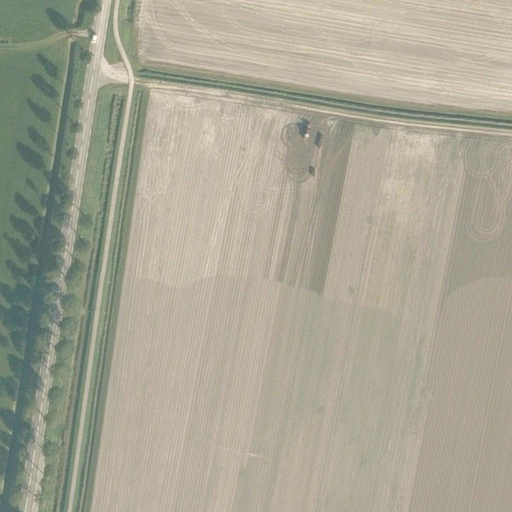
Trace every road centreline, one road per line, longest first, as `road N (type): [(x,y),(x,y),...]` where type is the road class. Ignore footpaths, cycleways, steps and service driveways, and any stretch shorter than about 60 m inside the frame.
road 1 (primary): [(24,511),(102,0)]
road 2 (track): [(93,60),(131,80),(511,134)]
